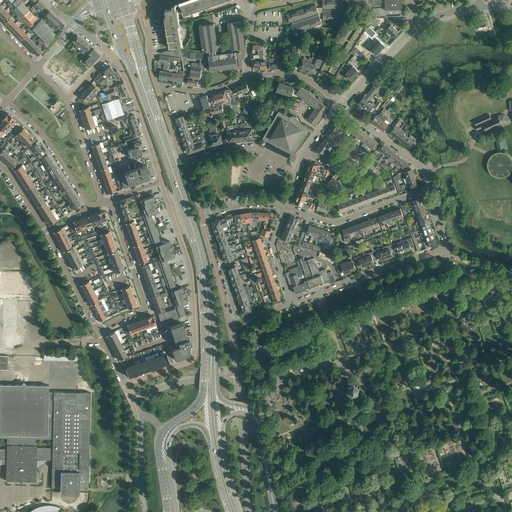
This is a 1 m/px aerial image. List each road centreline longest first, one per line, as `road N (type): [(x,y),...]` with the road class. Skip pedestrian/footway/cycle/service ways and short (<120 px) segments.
road 1 (secondary): [(210,354),(199,252),(140,80)]
road 2 (unclassified): [(128,386),(188,363),(196,349),(192,273),(161,180)]
road 3 (unclassified): [(161,180),(121,67),(73,23)]
road 4 (residential): [(97,329),(8,171)]
road 5 (residential): [(97,329),(144,308),(107,200)]
road 6 (residential): [(237,376),(201,215)]
road 7 (residential): [(284,206),(332,223),(433,187)]
road 8 (residential): [(185,165),(256,147),(247,76)]
road 9 (residential): [(248,511),(237,376)]
road 10 (residential): [(317,295),(445,251)]
road 11 (residential): [(7,100),(40,131),(88,207)]
road 12 (residential): [(433,187),(422,167),(340,104)]
road 13 (secondary): [(177,511),(169,441),(193,424),(210,436)]
